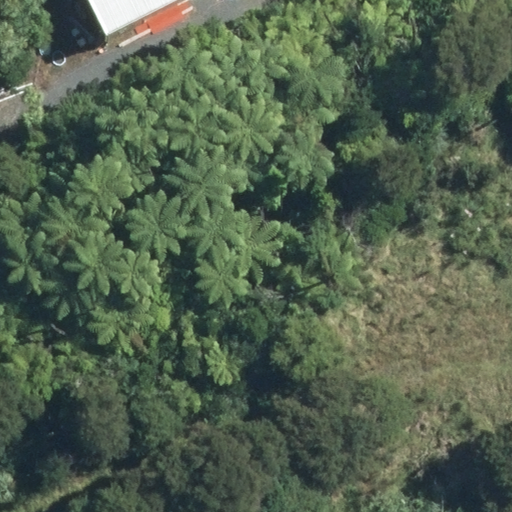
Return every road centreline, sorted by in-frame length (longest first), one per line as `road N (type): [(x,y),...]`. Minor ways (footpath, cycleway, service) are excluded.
road 1 (track): [(56,511),(182,463),(400,432),(511,468)]
road 2 (track): [(254,0),(0,145)]
